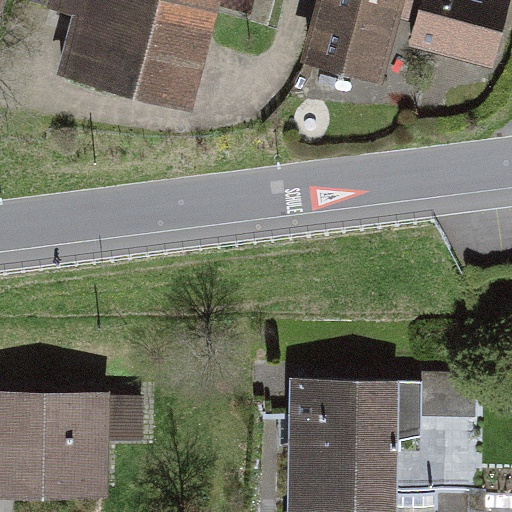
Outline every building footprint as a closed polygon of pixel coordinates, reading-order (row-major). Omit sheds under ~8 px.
[(231,0),(94,0),(77,76),(205,108),(231,0)] [(409,0),(339,0),(323,67),(390,83),(409,0)] [(511,17),(511,2),(505,0),(436,0),(422,47),(496,69),(511,17)] [(413,386),(303,387),(305,508),(415,507),(413,386)] [(110,399),(0,400),(0,494),(112,493),(110,399)]
